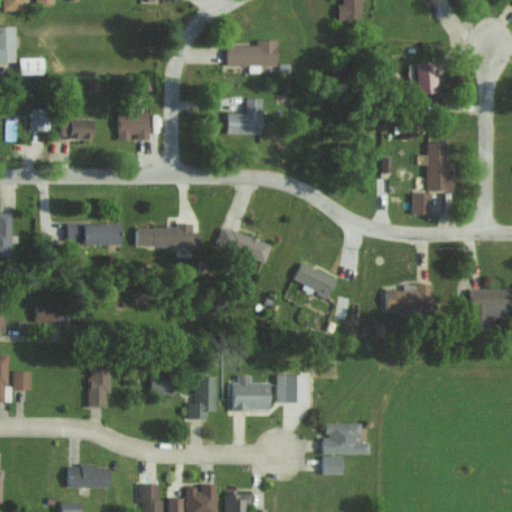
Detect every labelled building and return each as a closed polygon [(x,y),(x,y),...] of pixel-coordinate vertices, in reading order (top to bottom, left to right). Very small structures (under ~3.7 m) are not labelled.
[(1,0),(1,9),(21,9),(21,0),(1,0)] [(360,19),(360,0),(339,0),(339,2),(336,2),(336,19),(360,19)] [(0,60),(13,61),(13,25),(0,25),(0,60)] [(224,64),(275,64),(275,39),(254,39),(254,44),(225,44),(224,64)] [(17,56),(17,73),(41,73),(42,57),(17,56)] [(415,92),(436,92),(435,61),(414,61),(415,92)] [(225,112),(225,133),(259,133),(260,98),(243,97),(243,112),(225,112)] [(45,130),(46,108),(29,108),(29,129),(45,130)] [(131,139),(131,138),(146,138),(147,112),(117,111),(116,139),(131,139)] [(92,118),(60,117),(59,137),(91,138),(92,118)] [(451,172),(444,172),(445,141),(424,141),(423,189),(451,189),(451,172)] [(427,191),(409,191),(409,212),(427,213),(427,191)] [(0,255),(9,255),(10,211),(0,210),(0,255)] [(119,243),(119,222),(64,222),(64,242),(119,243)] [(134,227),(134,245),(197,245),(197,231),(190,231),(190,222),(175,222),(175,226),(134,227)] [(270,243),(220,225),(213,246),(262,263),(270,243)] [(334,277),(299,262),(291,280),(327,295),(334,277)] [(401,289),(383,289),(384,310),(431,310),(431,282),(401,283),(401,289)] [(511,286),(466,288),(467,319),(505,318),(505,308),(511,308),(511,286)] [(55,321),(55,304),(34,304),(33,320),(55,321)] [(0,352),(0,400),(8,400),(7,352),(0,352)] [(86,405),(107,406),(108,363),(87,363),(86,405)] [(28,370),(10,370),(10,388),(28,388),(28,370)] [(148,393),(172,394),(172,372),(149,371),(148,393)] [(274,401),(304,402),(304,374),(274,373),(274,401)] [(231,409),(268,408),(267,381),(248,382),(248,374),(235,374),(235,381),(230,381),(231,409)] [(213,411),(214,375),(193,375),(192,401),(186,401),(185,418),(205,419),(205,411),(213,411)] [(320,453),(367,453),(367,441),(357,441),(357,421),(323,422),(323,436),(320,436),(320,453)] [(321,473),(341,473),(341,455),(321,455),(321,473)] [(66,464),(65,486),(107,487),(108,465),(66,464)] [(138,511),(158,511),(158,483),(139,482),(138,511)] [(183,487),(183,511),(213,511),(213,483),(197,484),(197,486),(183,487)] [(263,511),(264,508),(249,508),(249,492),(223,491),(222,511),(263,511)] [(165,511),(180,511),(180,496),(164,497),(165,511)] [(79,511),(80,501),(59,500),(58,511),(79,511)]
